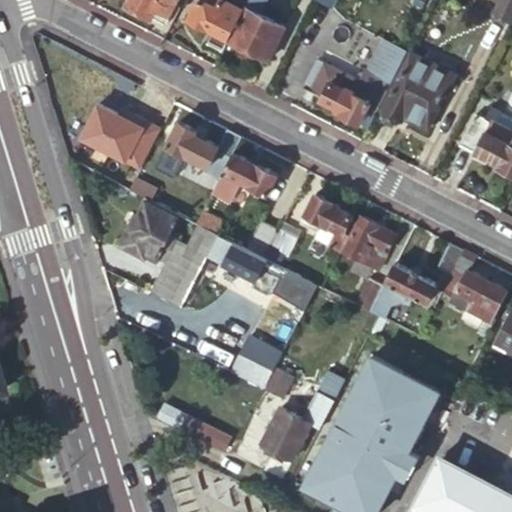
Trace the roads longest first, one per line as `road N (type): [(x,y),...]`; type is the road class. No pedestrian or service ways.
road 1 (unclassified): [(0,1),(29,0),(511,245)]
road 2 (secondary): [(70,354),(79,263),(13,44),(0,32)]
road 3 (secondary): [(70,354),(115,511)]
road 4 (secondary): [(20,200),(70,354)]
